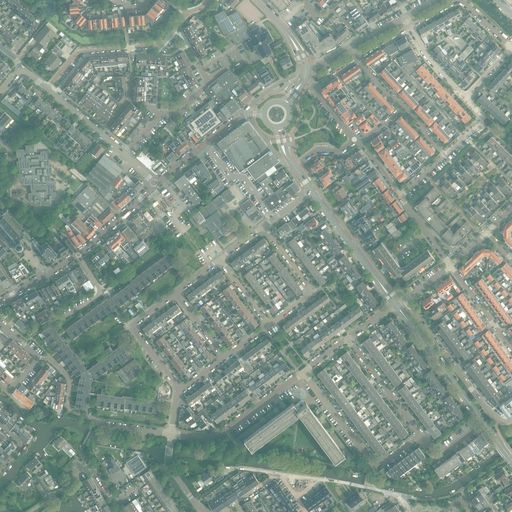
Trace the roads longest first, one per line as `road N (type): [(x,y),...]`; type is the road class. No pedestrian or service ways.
road 1 (tertiary): [(511,460),(396,303)]
road 2 (residential): [(419,435),(372,465),(304,371)]
road 3 (residential): [(304,371),(218,439),(172,433)]
road 4 (residential): [(496,418),(404,299)]
road 5 (tertiary): [(396,303),(311,190)]
road 6 (residential): [(269,325),(315,291),(264,226)]
road 7 (residential): [(179,390),(131,327),(177,293)]
road 8 (residential): [(33,283),(62,318),(101,293),(78,255)]
